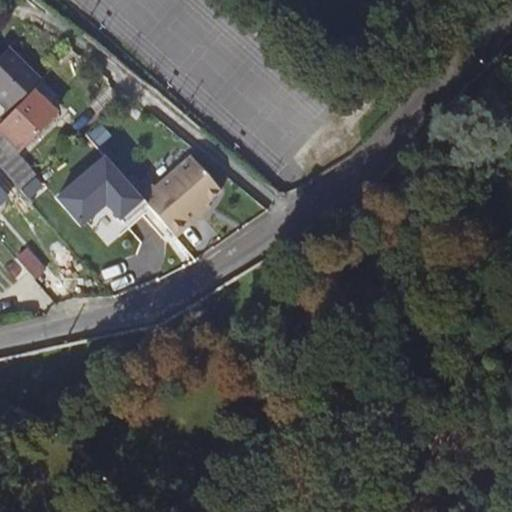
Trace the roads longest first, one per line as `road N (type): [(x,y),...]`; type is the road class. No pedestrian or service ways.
road 1 (residential): [(511,8),(363,161),(157,302),(0,340)]
road 2 (track): [(285,218),(23,0)]
